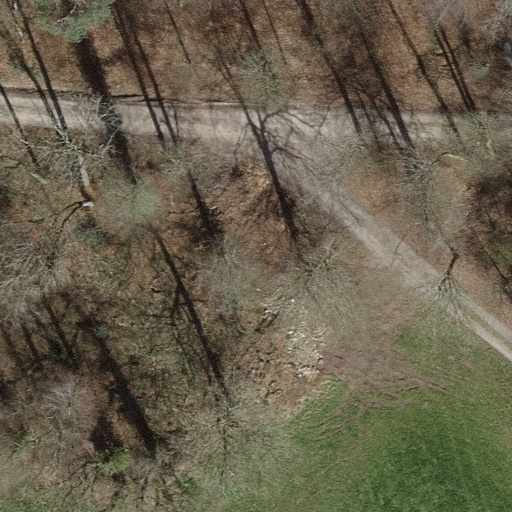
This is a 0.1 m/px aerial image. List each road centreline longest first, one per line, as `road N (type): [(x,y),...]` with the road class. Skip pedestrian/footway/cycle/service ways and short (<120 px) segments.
road 1 (track): [(511,347),(234,123)]
road 2 (track): [(511,129),(234,123)]
road 3 (track): [(234,123),(0,110)]
